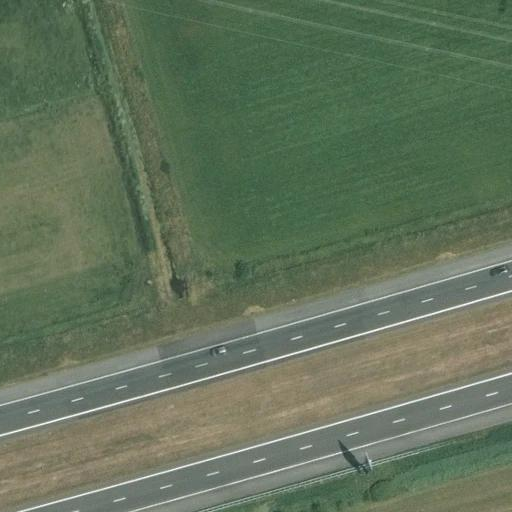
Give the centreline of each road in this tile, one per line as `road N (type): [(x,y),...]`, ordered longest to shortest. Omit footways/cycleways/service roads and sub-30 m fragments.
road 1 (motorway): [(511,262),(0,400)]
road 2 (motorway): [(42,511),(511,382)]
